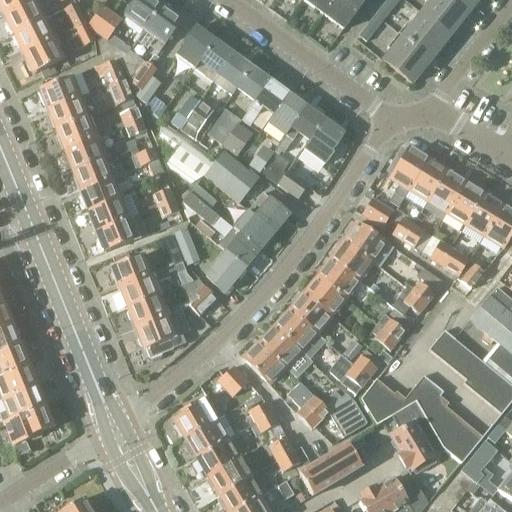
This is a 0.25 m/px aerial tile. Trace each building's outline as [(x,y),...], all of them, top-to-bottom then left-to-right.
[(0,0),(0,12),(1,12),(3,16),(34,0),(0,0)] [(12,34),(13,36),(45,20),(40,8),(56,0),(58,0),(60,4),(67,0),(34,0),(3,16),(5,20),(3,22),(9,33),(12,34)] [(136,0),(123,18),(142,32),(164,0),(163,0),(136,0)] [(300,0),(343,31),(363,3),(359,0),(300,0)] [(398,3),(394,0),(388,0),(375,17),(382,23),(398,3)] [(380,62),(410,85),(478,0),(430,0),(427,5),(410,26),(389,51),(380,62)] [(64,11),(73,30),(86,24),(76,4),(64,11)] [(161,5),(142,32),(135,42),(146,51),(148,47),(158,54),(182,21),(161,5)] [(92,33),(96,36),(111,15),(101,7),(88,25),(92,33)] [(105,62),(114,58),(119,65),(126,56),(107,42),(121,22),(111,15),(96,36),(98,37),(96,39),(100,56),(105,62)] [(382,23),(375,17),(359,37),(366,43),(382,23)] [(21,51),(23,56),(55,39),(45,20),(13,36),(14,38),(13,41),(18,52),(21,51)] [(73,30),(55,39),(23,56),(25,59),(23,60),(28,72),(31,73),(33,76),(39,73),(44,81),(57,74),(53,66),(65,60),(59,47),(77,38),(82,48),(95,42),(86,24),(73,30)] [(181,61),(193,70),(213,42),(195,29),(180,49),(186,54),(181,61)] [(231,56),(213,42),(193,70),(212,83),(231,56)] [(135,97),(150,77),(155,70),(129,52),(126,56),(119,65),(123,67),(135,97)] [(231,97),(236,90),(235,89),(249,69),(231,56),(212,83),(231,97)] [(102,78),(106,88),(125,80),(120,70),(113,62),(106,65),(93,70),(98,80),(102,78)] [(268,82),(249,69),(235,89),(236,90),(253,102),(268,82)] [(46,108),(48,111),(81,98),(73,77),(40,91),(41,94),(39,97),(44,109),(46,108)] [(161,85),(150,77),(135,97),(136,100),(146,106),(161,85)] [(133,100),(125,80),(106,88),(114,108),(133,100)] [(286,95),(268,82),(253,102),(272,116),(286,95)] [(56,132),(90,119),(97,116),(89,95),(81,98),(48,111),(50,116),(47,117),(52,129),(55,130),(56,132)] [(267,123),(286,136),(305,109),(286,95),(272,116),(267,123)] [(170,125),(178,131),(198,103),(189,97),(170,125)] [(198,103),(178,131),(195,142),(197,135),(213,113),(198,103)] [(118,117),(123,129),(141,121),(136,109),(118,117)] [(311,113),(305,109),(286,136),(274,153),(278,156),(281,153),(283,154),(298,134),(309,143),(325,120),(326,119),(313,110),(311,113)] [(63,148),(64,152),(98,139),(90,119),(56,132),(57,135),(56,138),(60,149),(63,148)] [(214,141),(222,147),(237,125),(229,119),(214,141)] [(325,120),(309,143),(304,150),(325,165),(332,155),(330,154),(343,136),(336,131),(338,129),(325,120)] [(128,139),(145,132),(141,121),(123,129),(128,139)] [(191,184),(204,178),(238,205),(259,180),(249,172),(248,173),(223,154),(214,165),(211,163),(213,160),(162,123),(156,145),(173,156),(165,167),(191,184)] [(237,125),(222,147),(237,158),(252,136),(237,125)] [(203,138),(199,145),(208,151),(213,144),(203,138)] [(106,159),(98,139),(64,152),(66,157),(64,158),(68,170),(71,171),(72,172),(106,159)] [(123,143),(114,147),(117,155),(126,151),(135,148),(133,142),(124,146),(123,143)] [(251,167),(260,174),(274,153),(266,147),(251,167)] [(401,150),(387,173),(391,176),(389,180),(408,192),(427,161),(420,157),(422,155),(413,149),(411,151),(408,149),(406,153),(401,150)] [(140,168),(148,165),(157,161),(153,150),(135,157),(140,168)] [(260,174),(277,186),(287,172),(284,170),(289,163),(278,156),(274,153),(260,174)] [(79,189),(80,192),(113,179),(106,159),(72,172),(73,175),(72,178),(76,190),(79,189)] [(157,161),(148,165),(153,179),(163,175),(157,161)] [(408,192),(403,199),(422,211),(427,203),(446,172),(443,171),(444,169),(435,163),(434,165),(427,161),(408,192)] [(307,186),(287,172),(277,186),(297,200),(307,186)] [(446,172),(427,203),(446,215),(465,184),(458,180),(459,178),(450,172),(449,174),(446,172)] [(88,212),(88,213),(122,200),(122,199),(117,187),(129,182),(126,174),(113,179),(80,192),(82,197),(80,198),(85,210),(88,212)] [(465,226),(484,195),(481,194),(482,192),(473,186),(472,188),(465,184),(446,215),(465,226)] [(189,195),(214,214),(220,206),(196,186),(189,195)] [(151,197),(156,209),(173,202),(169,190),(151,197)] [(217,218),(214,214),(189,195),(187,192),(178,201),(210,227),(217,218)] [(486,197),(484,195),(465,226),(483,238),(502,207),(495,203),(497,201),(488,195),(486,197)] [(129,196),(122,199),(122,200),(88,213),(89,216),(88,219),(93,231),(95,230),(96,233),(137,216),(129,196)] [(248,213),(273,234),(288,217),(262,196),(248,213)] [(371,201),(361,217),(382,230),(392,214),(371,201)] [(178,213),(173,202),(156,209),(161,220),(178,213)] [(483,238),(503,250),(511,234),(511,210),(510,209),(509,211),(502,207),(483,238)] [(234,231),(259,251),(265,245),(267,247),(275,238),(272,236),(273,234),(248,213),(234,231)] [(397,227),(391,238),(402,244),(413,227),(405,222),(407,219),(399,213),(392,224),(397,227)] [(146,238),(137,216),(96,233),(98,238),(96,239),(101,251),(104,252),(105,254),(146,238)] [(199,222),(194,228),(209,240),(214,234),(199,222)] [(391,249),(355,225),(346,236),(347,242),(344,245),(370,265),(377,270),(391,249)] [(413,227),(402,244),(412,251),(423,233),(413,227)] [(198,263),(186,230),(174,235),(186,267),(198,263)] [(225,253),(245,269),(246,268),(248,270),(255,262),(253,260),(259,251),(234,231),(233,230),(219,248),(225,253)] [(168,269),(182,264),(171,236),(157,241),(168,269)] [(439,267),(450,250),(440,243),(439,243),(428,260),(439,267)] [(370,265),(344,245),(342,249),(337,250),(328,261),(357,283),(370,265)] [(439,267),(458,279),(469,261),(450,250),(439,267)] [(223,297),(245,269),(225,253),(205,279),(223,297)] [(116,282),(118,289),(152,275),(144,255),(111,269),(111,270),(110,273),(110,274),(112,280),(116,282)] [(357,283),(328,261),(320,272),(321,277),(319,281),(344,301),(357,283)] [(469,261),(458,279),(456,281),(470,292),(484,275),(469,261)] [(126,307),(127,309),(160,296),(155,284),(176,276),(185,272),(182,264),(168,269),(152,275),(118,289),(121,296),(120,300),(123,305),(126,307)] [(440,282),(423,270),(417,279),(436,293),(443,285),(440,282)] [(181,288),(193,284),(186,275),(185,272),(176,276),(181,288)] [(171,307),(174,312),(186,305),(197,299),(194,295),(203,286),(198,281),(193,284),(181,288),(185,299),(171,307)] [(344,301),(319,281),(316,285),(311,285),(302,296),(329,319),(344,301)] [(404,290),(426,306),(434,297),(418,284),(413,291),(405,285),(403,289),(404,290)] [(217,301),(203,286),(194,295),(197,299),(186,305),(199,318),(217,301)] [(500,347),(487,362),(511,381),(511,302),(496,289),(469,322),(500,347)] [(418,316),(426,306),(404,290),(398,299),(418,316)] [(132,322),(134,328),(168,315),(160,296),(127,309),(128,311),(126,315),(129,321),(132,322)] [(329,319),(302,296),(293,307),(293,312),(290,316),(314,337),(329,319)] [(402,317),(407,311),(395,302),(391,308),(402,317)] [(0,330),(11,326),(8,319),(10,318),(6,307),(3,308),(2,306),(0,306),(0,330)] [(168,315),(134,328),(138,337),(137,341),(139,346),(142,348),(143,352),(145,351),(149,360),(171,351),(168,343),(175,341),(175,339),(177,338),(168,315)] [(314,337),(290,316),(285,322),(280,322),(273,329),(299,354),(308,361),(323,345),(314,337)] [(383,317),(376,326),(397,343),(405,333),(383,317)] [(11,326),(0,330),(0,353),(19,346),(16,339),(19,338),(14,327),(11,328),(11,326)] [(397,343),(376,326),(371,333),(376,337),(373,341),(390,353),(397,343)] [(299,354),(273,329),(261,342),(261,347),(284,370),(299,354)] [(437,360),(453,340),(443,332),(427,352),(437,360)] [(462,348),(453,340),(437,360),(447,367),(462,348)] [(353,344),(342,357),(350,363),(360,350),(353,344)] [(19,346),(0,353),(0,377),(27,367),(24,360),(27,359),(22,347),(20,348),(19,346)] [(242,360),(267,386),(284,370),(261,347),(255,354),(249,354),(242,360)] [(391,360),(376,348),(372,353),(387,365),(391,360)] [(447,367),(456,375),(472,355),(462,348),(447,367)] [(365,353),(353,367),(369,379),(380,365),(365,353)] [(481,363),(472,355),(456,375),(465,382),(481,363)] [(490,370),(481,363),(465,382),(462,386),(472,393),(490,370)] [(27,367),(0,377),(0,401),(35,387),(32,380),(35,379),(31,368),(28,369),(27,367)] [(345,378),(361,390),(369,379),(353,367),(345,378)] [(232,399),(247,384),(232,369),(217,383),(232,399)] [(499,378),(490,370),(472,393),(481,401),(499,378)] [(414,387),(433,403),(441,393),(422,378),(414,387)] [(509,385),(499,378),(481,401),(491,408),(509,385)] [(385,388),(375,381),(360,401),(366,411),(385,388)] [(303,406),(312,397),(300,385),(287,398),(300,410),(295,415),(311,432),(320,423),(303,406)] [(491,408),(501,416),(511,401),(511,388),(509,385),(491,408)] [(0,417),(3,424),(43,407),(41,400),(43,399),(39,388),(36,389),(35,387),(0,401),(5,413),(0,415),(0,417)] [(422,416),(433,403),(414,387),(407,397),(415,403),(415,404),(422,416)] [(366,411),(373,422),(394,396),(385,388),(366,411)] [(321,406),(312,397),(303,406),(320,423),(332,410),(348,437),(367,425),(354,403),(345,396),(341,400),(334,393),(321,406)] [(394,396),(373,422),(375,427),(391,418),(405,401),(404,400),(396,393),(394,396)] [(441,393),(433,403),(422,416),(424,419),(429,427),(447,404),(439,398),(442,394),(441,393)] [(404,400),(405,401),(391,418),(415,404),(415,403),(407,397),(404,400)] [(184,440),(215,422),(223,417),(216,404),(210,407),(205,399),(180,414),(182,416),(173,422),(175,426),(173,427),(179,438),(182,437),(184,440)] [(254,424),(272,414),(266,404),(248,414),(254,424)] [(414,425),(424,419),(422,416),(415,404),(391,418),(399,432),(389,438),(399,455),(397,456),(406,472),(408,470),(410,473),(412,471),(415,476),(434,464),(432,459),(434,458),(414,425)] [(447,404),(429,427),(435,437),(453,415),(445,409),(448,405),(447,404)] [(43,407),(3,424),(9,438),(3,440),(7,449),(0,452),(0,457),(3,464),(17,458),(14,450),(26,446),(24,443),(40,436),(39,434),(52,428),(49,421),(51,420),(47,409),(44,410),(43,407)] [(272,414),(254,424),(261,436),(278,426),(272,414)] [(435,437),(442,448),(463,423),(453,415),(435,437)] [(511,424),(504,419),(497,428),(504,434),(511,440),(511,424)] [(215,422),(184,440),(186,443),(183,445),(189,455),(192,453),(195,459),(234,436),(229,428),(221,433),(215,422)] [(442,448),(452,456),(472,431),(463,423),(442,448)] [(494,446),(504,434),(497,428),(486,440),(494,446)] [(482,439),(472,431),(452,456),(461,464),(482,439)] [(294,453),(288,442),(283,434),(265,444),(276,464),(294,453)] [(206,478),(236,460),(244,456),(246,455),(234,436),(195,459),(197,462),(194,464),(201,474),(203,472),(206,478)] [(484,443),(461,472),(476,485),(483,478),(479,475),(496,453),(484,443)] [(347,446),(304,472),(298,476),(312,498),(360,468),(347,446)] [(300,464),(294,453),(276,464),(282,474),(300,464)] [(236,460),(206,478),(208,481),(206,482),(212,493),(214,491),(218,498),(248,481),(256,476),(244,456),(236,460)] [(476,487),(476,485),(461,472),(451,484),(442,496),(455,507),(464,496),(473,485),(476,487)] [(511,473),(496,493),(511,506),(511,473)] [(360,500),(358,501),(364,511),(421,511),(426,506),(415,487),(401,495),(392,480),(376,490),(374,488),(359,497),(360,500)] [(253,490),(248,481),(218,498),(216,499),(223,511),(226,510),(226,511),(236,511),(258,499),(268,493),(263,485),(253,490)] [(276,488),(284,502),(293,497),(285,483),(276,488)] [(428,511),(451,511),(455,507),(442,496),(428,511)] [(258,499),(236,511),(273,511),(271,508),(265,511),(258,499)] [(92,511),(91,510),(88,510),(83,500),(63,511),(92,511)] [(470,511),(495,511),(487,505),(480,500),(470,511)]
